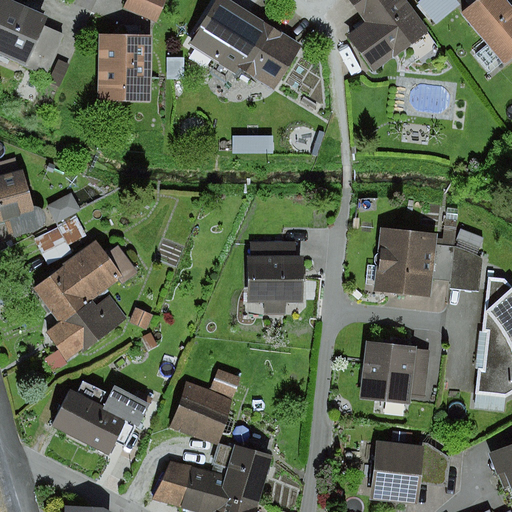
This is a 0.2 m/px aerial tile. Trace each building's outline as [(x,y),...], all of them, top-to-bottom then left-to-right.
[(46,17),(6,0),(0,0),(0,52),(25,64),(42,25),(46,17)] [(165,0),(128,0),(126,7),(157,20),(165,0)] [(268,25),(226,0),(216,0),(189,45),(238,75),(241,69),(268,25)] [(348,0),(365,23),(347,36),(374,72),(429,33),(405,0),(348,0)] [(455,0),(421,0),(418,3),(435,24),(459,5),(455,0)] [(472,0),(475,3),(462,13),(504,64),(511,57),(511,8),(505,0),(472,0)] [(64,34),(42,25),(25,64),(24,66),(45,76),(64,34)] [(301,46),(268,25),(241,69),(274,89),(301,46)] [(152,36),(99,36),(99,102),(152,102),(152,36)] [(184,58),(166,58),(166,79),(184,79),(184,58)] [(58,59),(48,81),(59,87),(69,65),(58,59)] [(319,131),(311,154),(316,156),(324,133),(319,131)] [(273,136),(233,138),(234,154),(274,153),(273,136)] [(0,176),(19,172),(16,158),(0,162),(0,176)] [(0,176),(0,223),(10,221),(14,237),(34,232),(39,230),(43,227),(45,224),(46,221),(46,216),(44,213),(42,210),(39,208),(33,207),(23,171),(19,172),(0,176)] [(71,194),(47,207),(57,224),(81,211),(71,194)] [(58,228),(35,239),(47,264),(71,252),(67,245),(85,236),(75,217),(57,226),(58,228)] [(437,233),(380,228),(374,292),(431,297),(432,280),(436,245),(437,233)] [(461,229),(457,239),(479,248),(483,238),(461,229)] [(65,267),(35,289),(60,322),(91,300),(118,280),(122,285),(138,273),(118,246),(106,254),(96,240),(63,264),(65,267)] [(251,242),(251,258),(296,258),(296,242),(251,242)] [(436,245),(432,280),(451,282),(454,247),(436,245)] [(482,259),(454,247),(451,282),(451,288),(479,292),(482,259)] [(251,258),(248,258),(248,303),(264,303),(264,314),(285,314),(285,303),(302,303),(302,258),(296,258),(251,258)] [(511,286),(504,279),(488,278),(482,332),(479,332),(475,369),(478,369),(475,395),(506,398),(511,394),(511,286)] [(96,306),(91,300),(60,322),(46,332),(59,350),(67,361),(125,319),(109,296),(96,306)] [(135,309),(129,323),(146,330),(152,316),(135,309)] [(151,334),(138,341),(145,353),(158,346),(151,334)] [(415,347),(366,342),(360,398),(409,404),(409,397),(414,349),(415,347)] [(429,351),(414,349),(409,397),(424,399),(429,351)] [(67,361),(59,350),(44,359),(53,373),(68,363),(67,361)] [(240,378),(218,370),(210,389),(232,397),(240,378)] [(69,389),(50,427),(108,456),(125,422),(137,428),(150,404),(115,387),(104,408),(98,405),(105,393),(83,382),(77,393),(69,389)] [(232,401),(187,383),(170,426),(215,444),(232,401)] [(424,446),(377,441),(371,499),(418,504),(419,485),(424,446)] [(424,443),(424,446),(419,485),(447,488),(450,458),(428,444),(424,443)] [(511,443),(488,454),(503,492),(509,489),(511,495),(511,443)] [(220,493),(259,504),(273,456),(234,445),(233,448),(219,444),(212,471),(225,475),(220,493)] [(225,475),(212,471),(172,460),(152,500),(196,511),(256,511),(259,504),(220,493),(225,475)]
